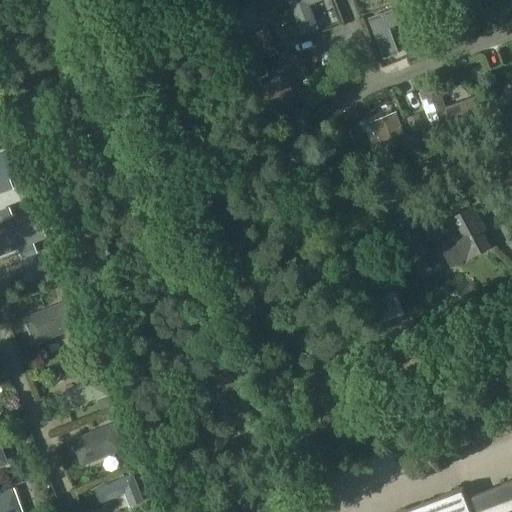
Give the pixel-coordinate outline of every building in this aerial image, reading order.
[(288,0),(302,36),(318,30),(309,5),(324,0),(288,0)] [(368,19),(384,60),(399,55),(389,29),(405,23),(399,8),(368,19)] [(236,72),(278,54),(266,25),(223,43),(236,72)] [(285,84),(249,100),(258,123),(295,108),(285,84)] [(443,109),(436,88),(417,95),(432,135),(481,117),(474,98),(443,109)] [(379,142),(403,131),(395,113),(371,124),(379,142)] [(1,151),(0,150),(0,179),(11,176),(1,151)] [(332,150),(282,171),(290,189),(340,167),(332,150)] [(437,239),(451,265),(488,247),(476,225),(480,223),(472,208),(459,215),(454,205),(441,212),(450,232),(437,239)] [(36,217),(0,231),(0,252),(43,236),(36,217)] [(391,226),(399,241),(411,263),(430,253),(408,218),(391,226)] [(25,318),(35,346),(87,326),(76,298),(25,318)] [(62,412),(106,394),(99,378),(55,395),(62,412)] [(81,466),(122,450),(112,424),(71,440),(81,466)] [(0,467),(8,464),(1,447),(0,447),(0,467)] [(143,501),(132,474),(93,489),(99,504),(124,493),(129,507),(143,501)] [(405,511),(511,511),(511,482),(464,500),(461,491),(405,511)] [(0,511),(22,511),(14,488),(0,493),(0,511)] [(263,492),(233,504),(236,511),(267,511),(270,511),(263,492)]
